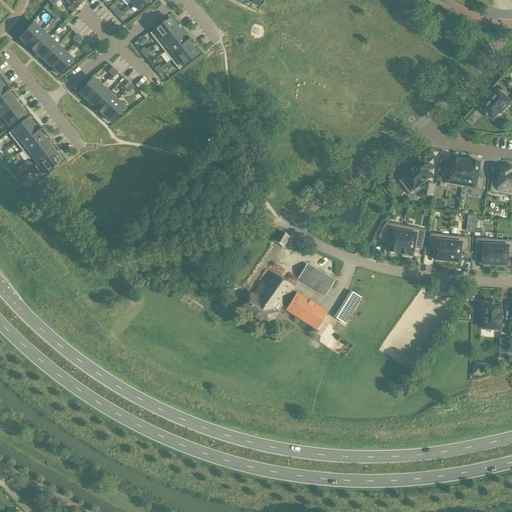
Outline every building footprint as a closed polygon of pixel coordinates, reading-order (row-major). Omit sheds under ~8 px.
[(151,0),(134,0),(132,3),(139,11),(151,0)] [(158,43),(161,40),(177,27),(170,18),(150,34),(158,43)] [(20,38),(28,46),(41,31),(33,23),(20,38)] [(161,40),(168,49),(184,36),(177,27),(161,40)] [(28,46),(36,53),(49,38),(41,31),(28,46)] [(168,49),(164,52),(172,61),(191,46),(184,36),(168,49)] [(36,53),(44,61),(57,46),(49,38),(36,53)] [(44,61),(52,68),(66,53),(57,46),(44,61)] [(198,55),(191,46),(172,61),(179,70),(198,55)] [(66,53),(52,68),(60,75),(74,61),(66,53)] [(87,101),(101,86),(93,78),(79,93),(87,101)] [(109,93),(101,86),(87,101),(95,108),(109,93)] [(4,87),(0,90),(0,104),(11,96),(4,87)] [(488,115),(493,120),(500,113),(501,114),(511,102),(505,97),(508,94),(503,89),(501,92),(499,91),(482,109),(487,114),(486,115),(488,116),(488,115)] [(103,116),(117,101),(109,93),(95,108),(103,116)] [(11,96),(0,104),(0,114),(2,118),(18,105),(11,96)] [(125,108),(117,101),(103,116),(111,123),(125,108)] [(18,105),(2,118),(9,127),(25,114),(18,105)] [(15,142),(35,127),(28,118),(9,134),(15,142)] [(35,127),(15,142),(22,151),(42,135),(35,127)] [(42,135),(22,151),(29,160),(31,158),(48,144),(42,135)] [(48,144),(31,158),(37,166),(37,167),(55,153),(48,144)] [(37,166),(35,168),(42,177),(62,161),(55,153),(37,167),(37,166)] [(462,188),(463,185),(467,161),(462,160),(454,158),(454,159),(452,159),(450,173),(443,172),(440,187),(448,189),(448,186),(462,188)] [(467,161),(463,185),(476,188),(475,190),(483,191),(485,179),(478,178),(481,163),(473,161),(473,162),(467,161)] [(410,174),(400,181),(410,194),(427,181),(427,182),(429,180),(429,179),(432,177),(427,170),(428,169),(423,163),(416,169),(415,168),(409,173),(410,174)] [(511,196),(511,173),(511,170),(511,169),(502,168),(500,181),(493,180),(491,193),(496,194),(511,196)] [(430,183),(427,196),(434,197),(437,184),(430,183)] [(401,254),(406,227),(387,223),(378,237),(391,240),(388,252),(396,253),(401,254)] [(425,231),(406,227),(401,254),(409,256),(409,255),(413,256),(415,245),(422,246),(425,231)] [(283,248),(290,237),(280,231),(273,241),(283,248)] [(448,261),(451,237),(431,234),(430,247),(437,248),(435,260),(448,261)] [(470,239),(451,237),(448,261),(460,263),(462,251),(469,252),(470,239)] [(496,264),(497,240),(477,239),(477,252),(484,253),(483,265),(496,265),(496,264)] [(511,241),(497,240),(496,264),(496,265),(508,266),(509,254),(511,254),(511,241)] [(334,281),(312,268),(303,282),(325,296),(334,281)] [(294,288),(269,272),(255,295),(251,293),(241,308),(251,315),(254,309),(258,311),(262,305),(266,307),(270,300),(282,307),(285,302),(289,305),(297,293),(293,291),(294,288)] [(352,292),(340,311),(348,317),(361,298),(352,292)] [(297,293),(289,305),(286,311),(317,331),(328,313),(297,293)] [(254,309),(251,315),(269,327),(282,307),(270,300),(266,307),(262,305),(258,311),(254,309)] [(486,304),(485,329),(496,330),(502,330),(503,315),(501,315),(502,305),(496,305),(495,305),(495,303),(493,303),(493,305),(486,304)] [(510,333),(501,333),(500,359),(508,359),(510,333)] [(471,365),(470,376),(482,377),(482,366),(471,365)]
